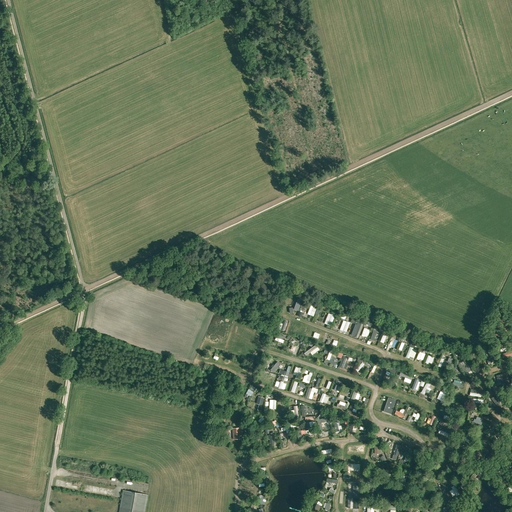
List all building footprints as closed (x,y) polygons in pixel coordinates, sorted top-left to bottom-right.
[(294,312),(301,313),(302,302),(296,301),(294,312)] [(315,317),(319,307),(313,305),(309,315),(315,317)] [(327,324),(334,326),(337,315),(330,313),(327,324)] [(342,331),(349,333),(352,322),(345,320),(342,331)] [(361,334),(365,326),(359,324),(356,332),(361,334)] [(299,344),(292,346),(295,353),(301,350),(299,344)] [(415,360),(419,350),(411,347),(408,357),(415,360)] [(430,365),(431,363),(434,364),(436,358),(430,356),(427,364),(430,365)] [(357,370),(360,373),(367,365),(364,362),(357,370)] [(298,376),(297,379),(300,380),(304,369),(298,367),(295,375),(298,376)] [(325,386),(328,387),(325,392),(329,394),(334,383),(328,380),(325,386)] [(299,386),(302,387),(303,384),(296,381),(293,392),(297,393),(299,386)] [(428,395),(433,389),(428,386),(424,392),(428,395)] [(308,397),(313,399),(315,393),(319,394),(320,390),(311,387),(308,397)] [(391,414),(396,400),(389,397),(384,411),(391,414)] [(435,416),(433,420),(431,419),(429,424),(435,426),(438,417),(435,416)] [(145,511),(148,495),(123,490),(118,511),(145,511)] [(320,508),(322,506),(323,503),(318,500),(315,505),(315,506),(320,508)]
